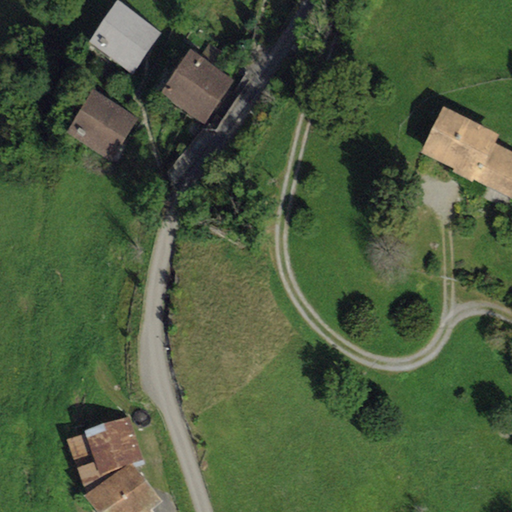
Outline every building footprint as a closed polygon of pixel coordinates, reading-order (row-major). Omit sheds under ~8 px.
[(167,43),(114,7),(88,45),(142,81),(167,43)] [(235,84),(189,57),(164,99),(210,126),(235,84)] [(145,129),(87,97),(63,141),(121,172),(145,129)] [(511,200),(511,154),(431,120),(413,161),(511,203),(511,200)] [(89,502),(96,511),(156,511),(166,504),(141,472),(149,470),(136,420),(75,447),(97,496),(89,502)]
